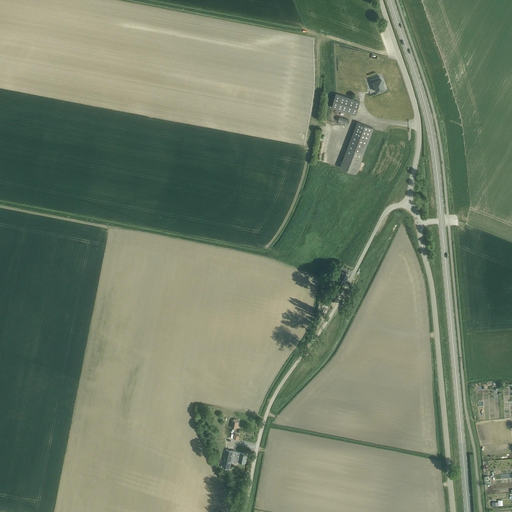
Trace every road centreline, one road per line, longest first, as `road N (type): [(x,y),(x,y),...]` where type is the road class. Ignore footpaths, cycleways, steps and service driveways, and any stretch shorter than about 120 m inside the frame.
road 1 (unclassified): [(244,511),(276,390),(338,303),(386,209),(408,203)]
road 2 (primary): [(468,511),(441,220)]
road 3 (unclassified): [(452,511),(433,296),(418,222)]
road 4 (primary): [(441,220),(431,128),(392,0)]
road 5 (unclassified): [(408,203),(421,132),(381,0)]
